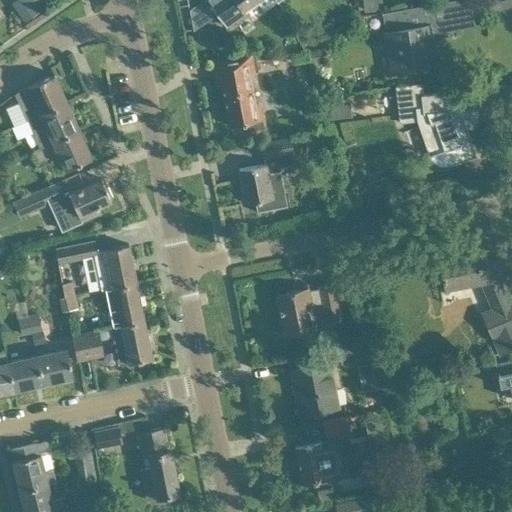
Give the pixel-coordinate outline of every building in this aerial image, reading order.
[(30,0),(16,0),(13,2),(25,21),(38,12),(30,0)] [(241,9),(254,0),(205,0),(187,12),(191,33),(202,25),(200,13),(211,6),(225,26),(244,14),(241,9)] [(449,0),(383,12),(387,33),(393,71),(421,67),(421,69),(426,68),(425,66),(434,65),(429,33),(425,34),(423,26),(434,24),(434,23),(455,19),(455,20),(472,17),(469,0),(449,0)] [(230,126),(258,120),(248,74),(259,72),(255,55),(212,63),(217,87),(222,86),(230,126)] [(20,102),(28,120),(67,102),(54,74),(20,90),(25,100),(20,102)] [(474,109),(477,108),(493,102),(492,101),(467,110),(464,89),(423,94),(422,83),(395,86),(399,122),(418,120),(430,154),(427,155),(428,156),(430,155),(431,157),(433,159),(434,161),(437,163),(441,164),(443,164),(446,164),(448,163),(449,165),(476,156),(465,127),(467,126),(470,124),(471,123),(473,119),(475,114),(474,111),(474,109)] [(79,130),(67,102),(28,120),(12,127),(17,138),(33,131),(40,147),(79,130)] [(92,158),(79,130),(40,147),(40,148),(34,151),(39,162),(57,153),(65,170),(92,158)] [(290,138),(261,144),(264,164),(238,169),(245,203),(255,201),(257,212),(275,209),(273,198),(285,196),(279,167),(294,164),(290,138)] [(111,200),(110,198),(112,197),(108,187),(105,188),(101,178),(70,192),(65,179),(15,202),(21,215),(54,200),(67,228),(100,212),(98,206),(111,200)] [(93,252),(101,290),(136,283),(128,244),(97,251),(95,239),(55,248),(57,259),(93,252)] [(480,282),(491,308),(481,313),(499,355),(511,349),(511,299),(511,300),(501,275),(498,260),(486,262),(483,250),(482,250),(482,251),(440,260),(440,258),(439,259),(445,289),(480,282)] [(10,254),(0,258),(0,275),(15,273),(10,254)] [(73,281),(62,283),(64,297),(75,295),(73,281)] [(284,335),(315,328),(310,304),(322,302),(325,319),(339,316),(332,282),(318,284),(319,288),(308,291),(307,287),(275,293),(284,335)] [(144,320),(136,283),(101,290),(105,289),(112,327),(110,327),(144,320)] [(78,309),(75,295),(64,297),(67,311),(78,309)] [(38,314),(28,316),(31,332),(41,329),(38,314)] [(18,318),(21,334),(31,332),(28,316),(18,318)] [(152,358),(144,320),(110,327),(118,365),(152,358)] [(73,335),(78,360),(103,355),(98,330),(73,335)] [(371,358),(368,343),(338,349),(341,364),(371,358)] [(66,348),(37,355),(43,384),(73,377),(66,348)] [(0,393),(14,390),(7,362),(5,351),(0,352),(0,393)] [(43,384),(37,355),(7,362),(14,390),(43,384)] [(511,359),(494,363),(499,387),(500,386),(509,384),(511,396),(511,359)] [(300,414),(337,407),(328,364),(291,371),(300,414)] [(326,440),(294,446),(302,484),(328,479),(327,476),(342,473),(335,438),(350,436),(346,417),(323,422),(326,440)] [(94,432),(98,448),(121,443),(118,427),(94,432)] [(138,433),(142,455),(147,454),(151,469),(141,471),(147,500),(179,494),(170,449),(168,449),(163,427),(138,433)] [(11,461),(19,491),(56,482),(52,468),(44,470),(40,453),(49,451),(47,440),(10,449),(13,460),(11,461)] [(76,465),(78,476),(93,473),(91,462),(76,465)] [(95,483),(93,473),(78,476),(80,486),(95,483)] [(60,511),(63,511),(56,482),(19,491),(24,511),(60,511)] [(377,511),(397,508),(395,501),(397,501),(397,499),(395,499),(394,493),(336,504),(337,511),(377,511)] [(84,505),(85,511),(99,511),(98,502),(84,505)]
